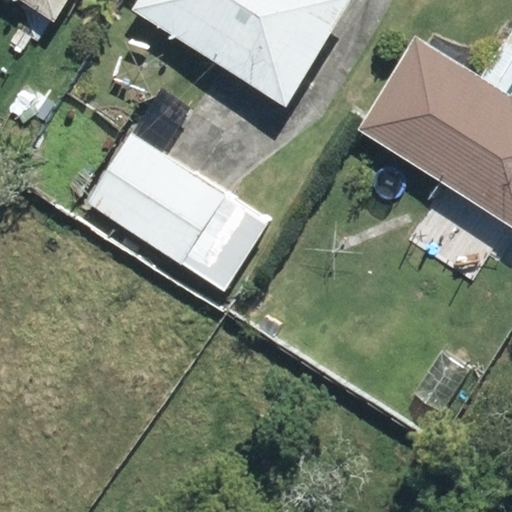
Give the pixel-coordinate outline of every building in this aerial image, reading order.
[(21,0),(65,26),(80,0),(21,0)] [(148,0),(138,17),(294,115),(366,2),(362,0),(148,0)] [(511,99),(488,85),(425,43),(364,138),(446,191),(438,204),(475,228),(486,211),(511,227),(511,99)] [(139,137),(95,205),(235,295),(279,227),(139,137)] [(253,288),(241,306),(263,319),(274,301),(253,288)] [(446,356),(419,399),(449,418),(476,375),(446,356)] [(423,493),(410,511),(442,511),(445,508),(423,493)]
